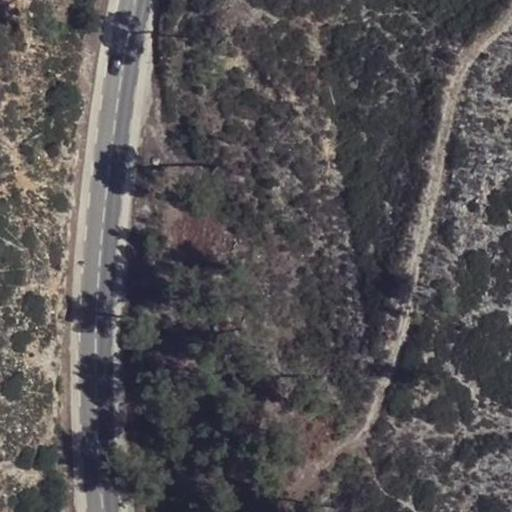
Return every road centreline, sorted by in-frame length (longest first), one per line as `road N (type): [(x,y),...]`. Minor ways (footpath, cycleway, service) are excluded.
road 1 (unknown): [(104,510),(270,496),(321,472),(361,432),(393,391),(470,87),(511,36)]
road 2 (primary): [(105,511),(96,377),(103,227),(139,0)]
